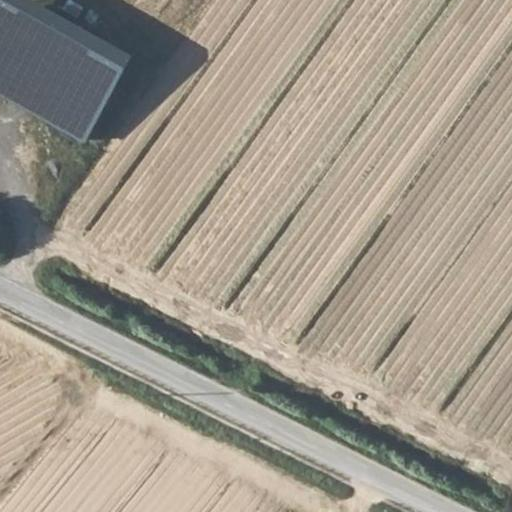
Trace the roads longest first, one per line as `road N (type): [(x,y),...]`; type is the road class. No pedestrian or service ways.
road 1 (track): [(511,479),(28,229)]
road 2 (tertiary): [(0,294),(432,511)]
